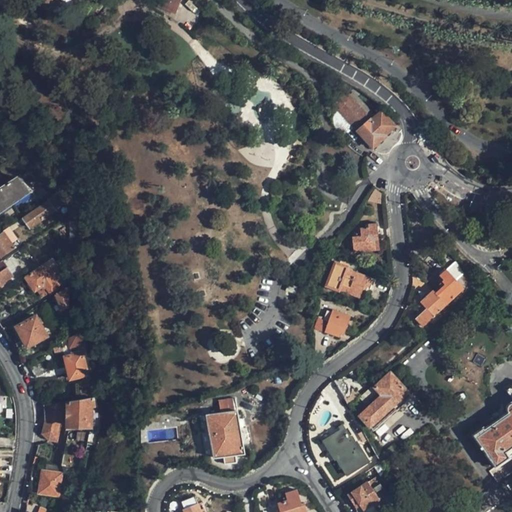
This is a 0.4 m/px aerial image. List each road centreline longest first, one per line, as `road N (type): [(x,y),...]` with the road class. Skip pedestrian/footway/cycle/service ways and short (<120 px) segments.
road 1 (residential): [(293,439),(311,386),(367,342),(398,298),(400,171)]
road 2 (tertiary): [(511,148),(463,137),(397,72),(276,0)]
road 3 (tertiary): [(243,0),(387,96),(408,124),(407,147)]
road 4 (residential): [(155,511),(165,488),(270,473),(293,439)]
road 5 (residential): [(0,351),(24,412),(9,511)]
